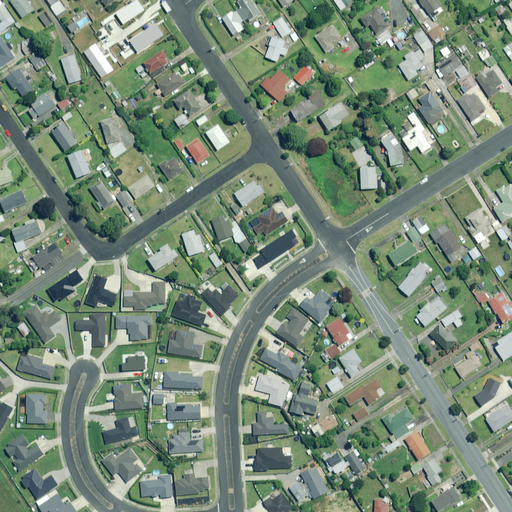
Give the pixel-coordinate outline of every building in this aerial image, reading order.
[(34,10),(27,0),(12,0),(11,1),(23,18),(34,10)] [(145,10),(137,0),(136,0),(116,13),(123,25),(145,10)] [(241,6),(240,9),(234,13),(233,12),(223,18),(234,36),(244,29),(240,23),(249,18),(250,20),(260,13),(251,0),(241,0),(238,2),(241,6)] [(334,0),(342,10),(353,2),(351,0),(334,0)] [(444,10),(442,7),(437,0),(419,0),(429,15),(437,9),(440,13),(444,10)] [(66,10),(60,1),(51,7),(57,16),(66,10)] [(506,10),(502,4),(496,9),(499,14),(506,10)] [(0,12),(0,32),(15,22),(6,8),(0,12)] [(378,11),(376,8),(361,19),(367,28),(371,25),(377,34),(388,27),(382,17),(378,11)] [(289,26),(283,18),(274,23),(283,37),(294,30),(291,25),(289,26)] [(256,26),(251,30),(253,33),(258,29),(259,30),(263,27),(259,22),(255,24),(256,26)] [(156,24),(129,42),(137,53),(163,35),(156,24)] [(341,37),(333,25),(316,37),(327,53),(335,47),(332,43),(341,37)] [(429,33),(436,43),(441,40),(439,37),(445,33),(440,25),(429,33)] [(434,47),(422,29),(414,35),(425,52),(434,47)] [(393,37),(388,30),(377,38),(382,45),(387,41),(392,47),(395,45),(390,39),(393,37)] [(300,39),(295,32),(291,35),(295,42),(300,39)] [(285,41),(271,36),(267,45),(271,46),(266,57),(278,62),(281,54),(286,56),(288,49),(283,47),(285,41)] [(10,41),(6,44),(2,38),(0,39),(0,53),(1,55),(0,55),(0,67),(0,68),(15,58),(11,51),(14,48),(10,41)] [(404,48),(407,46),(406,43),(409,41),(406,38),(400,41),(404,48)] [(35,50),(31,43),(22,48),(27,55),(35,50)] [(114,70),(96,43),(84,51),(102,78),(114,70)] [(451,53),(447,46),(441,50),(445,57),(451,53)] [(490,56),(486,48),(479,53),(483,60),(490,56)] [(425,57),(420,49),(414,52),(413,51),(405,57),(407,60),(400,65),(409,80),(418,74),(416,71),(423,67),(419,61),(425,57)] [(164,50),(159,53),(144,62),(147,68),(146,69),(149,72),(150,72),(151,73),(165,64),(168,63),(166,59),(168,57),(164,50)] [(46,65),(38,52),(29,58),(37,71),(46,65)] [(463,66),(455,53),(447,57),(448,59),(438,66),(445,77),(463,66)] [(82,80),(74,55),(62,59),(70,84),(82,80)] [(485,61),(489,67),(490,66),(491,68),(497,64),(492,56),(485,61)] [(373,59),(364,66),(366,69),(376,63),(373,59)] [(306,82),(307,82),(311,78),(310,77),(314,73),(306,65),(295,78),(303,85),(306,82)] [(147,74),(141,66),(137,69),(143,77),(147,74)] [(457,72),(461,79),(458,81),(465,93),(478,85),(470,73),(470,74),(465,66),(457,72)] [(29,83),(20,69),(7,78),(14,89),(17,88),(23,98),(34,91),(29,83)] [(290,80),(280,70),(264,87),(280,102),(288,93),(283,88),(290,80)] [(491,71),(491,70),(477,78),(490,97),(499,92),(496,88),(503,84),(493,70),(491,71)] [(157,83),(160,88),(156,91),(159,96),(163,93),(166,96),(185,83),(179,74),(177,76),(175,72),(157,83)] [(439,90),(432,79),(426,83),(433,93),(439,90)] [(419,95),(414,89),(407,94),(412,100),(419,95)] [(184,107),(186,110),(185,111),(187,114),(188,113),(190,117),(202,108),(190,90),(175,101),(181,110),(184,107)] [(29,110),(34,119),(39,115),(39,116),(56,106),(51,98),(50,100),(46,93),(31,102),(34,107),(29,110)] [(469,97),(467,94),(458,100),(472,122),(482,116),(479,112),(486,108),(475,93),(469,97)] [(326,105),(318,94),(310,99),(291,111),(299,122),(326,105)] [(443,111),(432,95),(424,101),(426,104),(419,108),(429,123),(438,118),(436,115),(443,111)] [(349,114),(342,103),(319,118),(328,132),(341,123),(340,121),(349,114)] [(73,116),(70,112),(63,117),(66,121),(73,116)] [(425,129),(414,113),(408,117),(416,127),(408,132),(410,134),(403,139),(411,151),(418,146),(423,153),(431,147),(421,132),(425,129)] [(190,123),(184,114),(178,118),(184,127),(190,123)] [(208,120),(205,116),(194,123),(198,128),(208,120)] [(121,140),(116,118),(102,122),(108,143),(121,140)] [(78,143),(64,122),(52,131),(65,151),(78,143)] [(187,133),(189,132),(190,134),(193,132),(192,130),(194,128),(191,124),(184,130),(187,133)] [(230,143),(219,125),(207,133),(218,150),(230,143)] [(403,148),(393,133),(382,141),(389,154),(391,166),(403,164),(403,148)] [(364,145),(358,136),(350,142),(356,150),(364,145)] [(210,156),(199,138),(187,146),(198,164),(210,156)] [(185,147),(180,139),(175,142),(180,150),(185,147)] [(127,150),(121,142),(109,150),(115,159),(127,150)] [(91,173),(82,150),(68,156),(78,178),(91,173)] [(183,172),(175,158),(168,163),(167,161),(160,166),(169,180),(183,172)] [(0,185),(14,181),(9,168),(0,171),(0,185)] [(383,168),(361,168),(361,190),(377,189),(377,175),(383,175),(383,168)] [(155,186),(148,175),(129,188),(137,199),(155,186)] [(265,192),(257,180),(235,194),(244,206),(265,192)] [(116,202),(102,182),(91,189),(105,210),(116,202)] [(511,213),(511,185),(506,188),(505,186),(497,191),(504,203),(494,209),(503,223),(511,217),(511,216),(511,214),(511,213)] [(133,202),(125,190),(117,196),(124,207),(133,202)] [(28,203),(22,191),(0,201),(6,213),(28,203)] [(233,217),(237,214),(238,214),(243,211),(237,204),(232,208),(235,211),(231,214),(233,217)] [(486,238),(485,237),(492,232),(489,228),(494,224),(489,218),(484,221),(479,215),(485,211),(482,207),(466,220),(472,227),(469,230),(479,244),(486,238)] [(278,215),(273,208),(258,217),(262,224),(254,229),(258,235),(264,231),(267,236),(289,222),(283,212),(278,215)] [(225,222),(224,216),(212,220),(220,241),(234,236),(229,220),(225,222)] [(430,229),(421,216),(413,221),(422,235),(430,229)] [(42,234),(37,221),(13,231),(17,242),(15,243),(18,253),(27,249),(24,240),(42,234)] [(449,231),(445,224),(430,233),(437,244),(439,243),(452,263),(458,259),(454,252),(462,247),(451,230),(449,231)] [(511,234),(511,232),(507,225),(503,227),(508,237),(511,234)] [(421,237),(415,227),(403,234),(407,240),(411,238),(413,242),(421,237)] [(508,237),(502,228),(498,231),(503,240),(508,237)] [(197,237),(194,230),(183,234),(190,256),(205,251),(200,236),(197,237)] [(297,237),(292,230),(261,251),(263,253),(254,260),(261,270),(295,247),(291,241),(297,237)] [(253,248),(247,239),(240,244),(246,253),(253,248)] [(417,252),(410,241),(389,255),(396,266),(417,252)] [(66,259),(55,243),(33,257),(41,269),(44,267),(46,272),(66,259)] [(172,252),(167,245),(161,250),(162,252),(149,260),(156,271),(178,257),(174,251),(172,252)] [(481,255),(476,248),(469,252),(474,260),(481,255)] [(222,264),(215,253),(208,258),(216,268),(222,264)] [(427,276),(416,267),(399,287),(410,297),(427,276)] [(85,281),(77,270),(48,290),(56,302),(61,299),(62,301),(76,291),(74,289),(85,281)] [(108,279),(97,275),(87,303),(97,307),(99,301),(114,306),(118,295),(104,290),(108,279)] [(442,279),(439,279),(433,283),(438,292),(447,287),(442,279)] [(165,282),(154,282),(154,292),(134,292),(134,297),(125,297),(125,307),(135,307),(135,310),(147,310),(147,307),(153,307),(153,304),(165,304),(165,282)] [(202,295),(223,317),(232,308),(230,306),(240,297),(230,286),(221,294),(217,289),(213,293),(209,289),(202,295)] [(336,302),(321,290),(312,301),(308,298),(301,306),(321,323),(328,314),(327,313),(336,302)] [(490,300),(485,292),(477,297),(482,305),(490,300)] [(511,318),(511,309),(503,293),(489,301),(497,316),(499,315),(504,324),(511,318)] [(203,302),(188,296),(186,303),(178,301),(173,316),(203,327),(207,316),(199,313),(203,302)] [(447,308),(438,297),(416,315),(426,327),(447,308)] [(42,314),(36,306),(25,314),(46,344),(56,337),(50,328),(62,320),(55,311),(49,315),(47,311),(42,314)] [(289,319),(292,321),(292,322),(290,324),(286,321),(278,334),(298,347),(305,338),(300,335),(310,320),(295,309),(289,319)] [(462,316),(458,310),(442,321),(446,327),(454,322),(458,328),(463,325),(459,319),(462,316)] [(105,347),(105,313),(91,313),(91,321),(76,321),(76,331),(92,331),(92,347),(105,347)] [(152,325),(152,316),(117,316),(117,329),(130,329),(130,334),(131,334),(131,340),(148,340),(148,325),(152,325)] [(353,338),(340,318),(327,327),(340,346),(353,338)] [(31,332),(24,323),(18,327),(25,337),(31,332)] [(457,341),(440,324),(430,334),(447,351),(457,341)] [(195,333),(179,330),(177,341),(171,340),(169,353),(202,359),(204,346),(193,344),(195,333)] [(511,332),(494,344),(504,361),(511,355),(511,332)] [(483,345),(480,341),(471,347),(474,352),(483,345)] [(341,353),(336,345),(327,350),(332,359),(341,353)] [(278,356),(267,349),(261,360),(279,369),(278,371),(295,380),(302,368),(289,361),(290,358),(280,352),(278,356)] [(362,362),(354,350),(340,359),(353,378),(360,373),(356,366),(362,362)] [(482,365),(473,351),(466,356),(469,360),(456,368),(462,378),(482,365)] [(44,359),(32,356),(31,359),(21,357),(18,370),(52,379),(55,367),(43,364),(44,359)] [(146,370),(145,356),(129,357),(129,363),(123,363),(123,371),(146,370)] [(179,373),(166,372),(159,372),(159,379),(165,379),(165,387),(202,389),(203,377),(192,377),(192,374),(179,374),(179,373)] [(282,381),(260,375),(256,390),(272,394),(269,403),(282,407),(289,385),(281,383),(282,381)] [(502,385),(492,376),(485,389),(475,396),(482,407),(495,398),(502,385)] [(344,386),(338,377),(328,384),(333,393),(344,386)] [(382,388),(377,380),(346,397),(350,405),(365,397),(369,405),(381,399),(377,391),(382,388)] [(313,384),(300,381),(296,394),(297,394),(292,412),(307,417),(308,413),(315,415),(319,401),(308,398),(313,384)] [(132,394),(131,385),(114,386),(116,410),(143,408),(142,393),(132,394)] [(46,395),(28,394),(27,416),(28,416),(28,423),(47,424),(47,412),(43,412),(43,405),(46,405),(46,395)] [(164,405),(164,394),(155,394),(155,404),(164,405)] [(14,409),(3,403),(0,409),(0,435),(10,418),(9,418),(14,409)] [(200,404),(177,405),(177,403),(168,403),(169,420),(201,419),(200,404)] [(511,420),(511,411),(508,405),(486,419),(495,432),(511,420)] [(369,415),(364,407),(354,414),(359,422),(369,415)] [(415,419),(407,407),(392,416),(391,414),(383,420),(394,436),(395,436),(398,440),(410,431),(406,425),(415,419)] [(266,411),(258,411),(258,423),(254,424),(254,436),(289,433),(288,425),(274,425),(274,418),(266,418),(266,411)] [(339,425),(332,415),(312,428),(318,438),(339,425)] [(131,428),(128,418),(116,421),(118,429),(104,432),(107,444),(138,437),(136,427),(131,428)] [(191,440),(191,432),(176,433),(176,436),(169,437),(171,454),(189,453),(190,459),(198,458),(198,452),(204,451),(203,440),(191,440)] [(431,453),(418,432),(406,440),(419,461),(431,453)] [(23,436),(5,448),(12,458),(15,456),(18,460),(14,463),(20,472),(45,456),(37,443),(30,447),(23,436)] [(401,445),(398,440),(385,448),(388,453),(401,445)] [(283,457),(282,448),(257,448),(257,471),(269,471),(269,469),(292,468),(291,456),(283,457)] [(139,460),(130,449),(117,460),(112,454),(103,461),(115,477),(119,473),(128,483),(143,471),(138,465),(136,466),(134,464),(139,460)] [(365,470),(354,451),(345,457),(357,475),(365,470)] [(348,467),(338,453),(328,460),(332,466),(329,469),(331,472),(334,470),(337,474),(348,467)] [(442,471),(434,459),(423,467),(429,476),(428,477),(433,486),(442,480),(437,474),(442,471)] [(423,469),(420,462),(411,468),(415,474),(423,469)] [(329,492),(317,468),(310,472),(310,470),(302,474),(314,499),(329,492)] [(35,469),(22,477),(24,479),(22,481),(26,488),(28,486),(37,499),(58,486),(51,476),(43,481),(35,469)] [(196,479),(195,474),(185,475),(185,480),(177,480),(178,495),(200,493),(200,491),(210,490),(208,477),(196,479)] [(173,497),(171,475),(160,476),(160,480),(141,482),(143,497),(161,495),(161,498),(173,497)] [(307,495),(298,482),(290,488),(299,501),(307,495)] [(439,511),(461,498),(454,487),(432,502),(438,511),(439,511)] [(288,511),(294,508),(283,493),(272,501),(271,498),(263,503),(269,511),(288,511)] [(64,503),(58,495),(39,507),(42,511),(48,511),(50,511),(76,511),(69,500),(64,503)]
